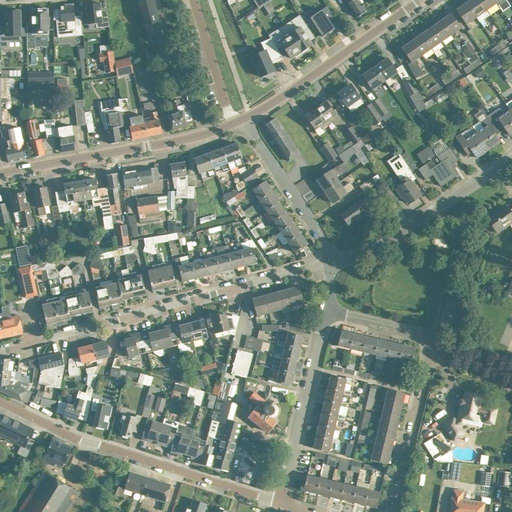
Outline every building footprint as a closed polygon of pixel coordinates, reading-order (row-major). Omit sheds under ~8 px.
[(163,48),(163,49),(173,46),(162,9),(156,10),(153,1),(152,1),(152,0),(149,0),(140,3),(140,2),(139,3),(144,22),(145,22),(146,25),(156,22),(156,24),(160,36),(164,35),(167,47),(163,48)] [(253,0),(259,8),(272,0),(253,0)] [(361,0),(344,0),(357,18),(366,12),(363,7),(364,6),(363,5),(362,6),(361,4),(363,3),(361,0)] [(478,0),(470,0),(466,3),(476,17),(480,22),(490,16),(486,10),(478,0)] [(493,0),(478,0),(486,10),(496,3),(493,0)] [(101,11),(100,3),(86,5),(87,7),(85,7),(86,15),(87,15),(88,25),(96,24),(96,28),(109,27),(107,13),(101,13),(101,11)] [(466,3),(456,10),(462,18),(466,24),(476,17),(466,3)] [(56,20),(58,38),(65,38),(65,37),(68,37),(67,31),(68,30),(75,29),(76,36),(81,36),(83,36),(81,16),(75,16),(74,4),(72,4),(65,5),(65,7),(60,7),(61,17),(61,20),(56,20)] [(322,10),(310,18),(323,37),(335,29),(329,21),(334,17),(327,7),(322,10)] [(26,24),(27,49),(36,49),(36,39),(48,39),(47,28),(49,28),(49,18),(47,18),(47,10),(46,10),(46,8),(37,8),(37,10),(33,10),(33,18),(32,18),(32,24),(26,24)] [(21,17),(21,10),(11,10),(11,12),(6,12),(6,27),(0,27),(0,40),(0,49),(8,48),(7,41),(21,41),(20,17),(21,17)] [(451,14),(442,20),(452,35),(461,28),(451,14)] [(300,15),(291,21),(294,25),(287,30),(302,53),(309,49),(308,47),(312,45),(303,32),(308,29),(300,15)] [(442,20),(432,27),(442,41),(452,35),(442,20)] [(432,27),(422,34),(432,48),(442,41),(432,27)] [(274,31),(268,35),(271,39),(277,49),(282,46),(291,58),(294,56),(295,58),(302,53),(287,30),(277,37),(274,31)] [(422,34),(412,41),(422,55),(432,48),(422,34)] [(265,51),(252,57),(260,77),(274,71),(271,63),(282,58),(283,60),(283,59),(277,49),(271,39),(261,43),(265,51)] [(422,55),(412,41),(401,48),(411,62),(408,65),(416,79),(423,75),(415,60),(422,55)] [(504,41),(496,46),(499,51),(507,45),(504,41)] [(499,51),(496,46),(488,52),(492,56),(499,51)] [(104,61),(106,73),(115,71),(112,53),(103,54),(103,55),(101,55),(102,62),(104,61)] [(54,56),(27,56),(27,69),(54,68),(54,56)] [(375,67),(384,81),(388,87),(396,82),(394,80),(400,76),(387,58),(375,67)] [(479,58),(471,64),(474,68),(482,63),(479,58)] [(115,62),(117,70),(132,67),(130,59),(115,62)] [(474,68),(471,64),(463,69),(466,73),(474,68)] [(384,81),(375,67),(362,76),(375,93),(381,89),(379,85),(384,81)] [(457,70),(450,75),(452,79),(460,74),(457,70)] [(179,73),(170,76),(175,90),(184,87),(179,73)] [(452,79),(450,75),(442,81),(445,85),(452,79)] [(402,81),(411,96),(417,92),(409,77),(402,81)] [(437,84),(424,94),(427,97),(440,88),(437,84)] [(345,88),(338,93),(341,97),(338,100),(343,107),(346,105),(351,112),(363,103),(360,98),(352,86),(346,90),(345,88)] [(106,122),(103,122),(104,128),(104,131),(105,130),(107,129),(108,134),(110,144),(121,142),(119,128),(124,127),(123,117),(122,112),(123,112),(122,112),(121,100),(120,99),(112,101),(113,108),(112,108),(113,110),(114,110),(114,113),(105,114),(106,122)] [(321,105),(316,109),(328,126),(333,122),(331,119),(336,115),(325,99),(320,102),(321,105)] [(378,99),(372,103),(381,117),(388,113),(378,99)] [(175,113),(167,116),(169,121),(172,131),(187,126),(187,124),(194,121),(191,111),(189,102),(180,104),(179,100),(171,102),(175,113)] [(381,117),(372,103),(363,109),(374,126),(383,120),(381,117)] [(75,109),(77,126),(86,125),(84,108),(75,109)] [(499,108),(489,115),(497,127),(502,124),(510,136),(511,134),(511,113),(510,111),(504,115),(499,108)] [(328,126),(316,109),(310,113),(308,110),(303,114),(315,130),(320,127),(323,130),(328,126)] [(477,133),(488,150),(500,142),(492,130),(497,127),(489,115),(487,116),(483,110),(474,115),(479,122),(472,126),(477,133)] [(151,122),(144,123),(148,137),(162,134),(159,120),(158,120),(156,112),(149,113),(151,122)] [(148,137),(144,123),(143,117),(130,120),(131,126),(130,126),(133,140),(148,137)] [(264,126),(288,161),(299,154),(275,118),(264,126)] [(55,121),(55,119),(44,120),(47,138),(55,137),(55,131),(55,129),(55,121)] [(25,122),(33,158),(45,155),(42,140),(38,140),(33,120),(25,122)] [(87,123),(86,123),(88,133),(94,132),(95,132),(95,131),(94,131),(93,122),(92,122),(93,124),(87,125),(87,123)] [(12,147),(5,148),(6,153),(8,163),(25,159),(23,150),(22,145),(20,134),(23,134),(21,126),(11,128),(13,136),(11,136),(10,136),(12,147)] [(55,137),(59,137),(62,152),(76,150),(72,126),(55,129),(55,137)] [(361,140),(355,131),(351,126),(344,131),(354,145),(361,140)] [(488,150),(477,133),(470,137),(466,131),(455,137),(467,155),(472,151),(476,158),(488,150)] [(454,140),(448,144),(453,150),(458,147),(454,140)] [(337,157),(335,154),(327,143),(319,148),(329,162),(337,157)] [(237,144),(223,149),(230,170),(244,165),(237,144)] [(361,149),(365,155),(372,150),(368,144),(361,149)] [(417,153),(422,163),(435,156),(429,146),(417,153)] [(351,147),(338,156),(342,162),(355,153),(351,147)] [(431,160),(418,169),(425,180),(433,175),(435,178),(441,187),(459,175),(455,168),(451,163),(457,159),(459,160),(453,152),(450,147),(448,149),(437,156),(440,162),(435,166),(431,160)] [(223,149),(209,154),(214,168),(217,175),(224,172),(230,170),(223,149)] [(401,156),(409,169),(411,173),(417,169),(406,153),(401,156)] [(214,168),(209,154),(195,159),(200,173),(207,170),(210,178),(217,175),(214,168)] [(394,161),(402,173),(409,169),(401,156),(394,161)] [(185,162),(170,165),(174,189),(188,186),(188,175),(187,175),(186,172),(185,162)] [(317,180),(325,192),(338,183),(335,177),(342,172),(338,166),(331,171),(330,170),(325,174),(325,175),(317,180)] [(124,183),(125,187),(159,182),(157,167),(122,173),(124,183)] [(241,174),(244,180),(255,172),(252,167),(246,171),(243,173),(241,174)] [(255,172),(244,180),(248,185),(259,178),(255,172)] [(106,175),(108,185),(108,189),(109,189),(111,205),(120,204),(117,188),(120,187),(118,174),(106,175)] [(403,185),(392,193),(396,200),(401,196),(402,198),(403,198),(402,197),(404,197),(408,204),(420,196),(410,181),(405,174),(399,179),(403,185)] [(381,180),(377,175),(359,187),(363,192),(381,180)] [(96,179),(79,182),(83,200),(92,199),(93,207),(100,206),(100,208),(102,208),(104,217),(112,216),(107,188),(97,189),(96,179)] [(252,190),(259,200),(272,191),(265,181),(252,190)] [(55,192),(58,206),(59,213),(71,211),(71,212),(78,211),(77,204),(75,205),(74,202),(83,200),(79,182),(64,185),(66,194),(57,196),(56,192),(55,192)] [(338,183),(325,192),(332,203),(346,194),(353,189),(349,183),(342,188),(338,183)] [(34,190),(36,200),(38,208),(40,216),(47,214),(45,206),(50,205),(46,188),(44,188),(43,186),(36,188),(36,190),(34,190)] [(396,200),(392,193),(388,187),(382,191),(391,204),(396,200)] [(235,196),(233,191),(223,194),(226,202),(234,197),(235,196)] [(259,200),(267,211),(280,202),(272,191),(259,200)] [(11,195),(14,213),(15,213),(16,222),(22,221),(24,228),(34,226),(28,202),(26,203),(24,192),(11,195)] [(165,195),(157,197),(157,196),(137,199),(140,222),(161,219),(161,221),(166,220),(165,195)] [(368,196),(349,209),(340,215),(341,216),(340,217),(343,221),(344,220),(348,225),(355,220),(357,224),(365,218),(361,214),(374,204),(370,200),(368,196)] [(234,197),(226,202),(229,206),(236,201),(234,197)] [(267,211),(274,222),(287,213),(280,202),(267,211)] [(195,203),(188,203),(188,227),(196,227),(196,212),(195,212),(195,203)] [(58,206),(51,207),(54,222),(61,220),(59,213),(58,206)] [(508,207),(488,220),(497,233),(504,228),(503,226),(509,222),(511,226),(511,208),(510,210),(508,207)] [(246,215),(243,211),(241,208),(239,208),(236,210),(239,214),(240,215),(242,218),(246,215)] [(274,222),(281,232),(294,223),(287,213),(274,222)] [(253,226),(250,222),(248,218),(244,221),(246,225),(249,228),(253,226)] [(481,219),(476,222),(480,227),(485,224),(481,219)] [(288,242),(288,243),(301,234),(294,223),(281,232),(276,235),(283,245),(288,242)] [(116,227),(118,247),(130,245),(127,226),(116,227)] [(257,233),(255,229),(251,232),(253,236),(256,239),(260,237),(257,233)] [(167,235),(169,241),(185,238),(184,232),(167,235)] [(301,234),(288,243),(295,253),(308,244),(301,234)] [(153,237),(154,244),(155,244),(168,242),(166,235),(153,237)] [(267,247),(264,243),(262,239),(258,242),(260,246),(263,250),(267,247)] [(235,243),(237,251),(240,251),(244,266),(256,263),(252,247),(242,250),(240,242),(235,243)] [(155,244),(154,244),(146,245),(144,251),(153,254),(157,254),(155,244)] [(224,246),(226,254),(228,254),(232,269),(244,266),(240,251),(237,251),(230,253),(228,245),(224,246)] [(28,246),(16,248),(20,266),(31,264),(28,246)] [(211,249),(214,257),(215,257),(219,272),(232,269),(228,254),(226,254),(224,246),(216,248),(211,249)] [(113,257),(125,254),(124,248),(112,250),(113,257)] [(101,259),(113,257),(112,250),(100,252),(101,259)] [(199,253),(201,261),(203,260),(207,275),(219,272),(215,257),(214,257),(206,259),(204,251),(199,253)] [(133,253),(125,254),(127,264),(127,265),(131,264),(138,258),(133,253)] [(187,255),(187,256),(189,264),(191,263),(195,278),(207,275),(203,260),(201,261),(194,262),(192,254),(187,255)] [(189,264),(187,256),(179,258),(179,257),(175,258),(177,268),(179,267),(182,282),(195,278),(191,263),(189,264)] [(103,269),(101,259),(93,261),(91,267),(100,269),(103,269)] [(32,272),(47,269),(55,267),(56,267),(55,261),(32,265),(31,266),(32,272)] [(79,263),(71,270),(72,275),(84,272),(83,267),(79,263)] [(165,263),(159,264),(164,287),(173,285),(173,287),(176,286),(176,288),(177,288),(172,266),(166,268),(165,263)] [(164,287),(159,264),(153,266),(154,270),(148,272),(153,293),(153,291),(155,291),(155,289),(164,287)] [(31,266),(18,269),(24,298),(37,295),(31,266)] [(72,275),(71,270),(67,266),(59,272),(60,277),(72,275)] [(55,267),(47,269),(49,279),(52,279),(59,272),(55,267)] [(118,281),(119,283),(122,300),(124,305),(123,300),(125,300),(125,298),(134,296),(128,269),(122,270),(124,280),(118,281)] [(135,272),(129,273),(134,296),(143,294),(143,296),(146,295),(146,297),(147,297),(144,287),(142,275),(136,277),(135,272)] [(113,280),(106,281),(111,304),(120,302),(120,304),(123,303),(123,305),(124,305),(122,300),(119,283),(114,285),(113,280)] [(111,304),(106,281),(100,283),(101,287),(95,289),(100,310),(100,308),(103,308),(102,306),(111,304)] [(299,286),(287,290),(292,307),(304,303),(299,286)] [(88,288),(76,291),(81,313),(90,311),(90,313),(93,312),(93,314),(94,314),(88,288)] [(287,290),(276,293),(281,310),(292,307),(287,290)] [(72,315),(81,313),(76,291),(70,292),(64,293),(65,296),(65,298),(66,300),(70,318),(73,317),(72,315)] [(276,293),(265,296),(269,313),(281,310),(276,293)] [(269,313),(265,296),(252,299),(257,316),(269,313)] [(60,297),(53,299),(58,321),(67,319),(67,321),(70,320),(70,322),(71,322),(70,318),(66,300),(61,302),(60,297)] [(58,321),(53,299),(46,300),(48,305),(42,306),(45,317),(47,327),(48,327),(47,325),(50,325),(49,323),(58,321)] [(2,313),(0,313),(0,331),(1,338),(23,333),(21,324),(19,316),(12,317),(3,319),(2,313)] [(237,326),(240,317),(232,315),(231,319),(228,318),(226,319),(225,313),(219,315),(219,313),(210,315),(211,318),(206,319),(209,329),(213,328),(215,334),(222,332),(223,336),(230,334),(234,335),(237,326)] [(195,322),(188,324),(193,341),(208,337),(203,317),(195,319),(195,322)] [(181,323),(173,325),(178,345),(180,352),(190,350),(190,348),(195,347),(193,341),(188,324),(181,325),(181,323)] [(165,329),(158,331),(163,349),(178,345),(173,325),(164,327),(165,329)] [(163,349),(158,331),(151,333),(151,330),(142,332),(147,353),(153,351),(154,353),(159,356),(164,355),(162,349),(163,349)] [(338,346),(351,349),(354,334),(341,331),(338,346)] [(119,341),(121,348),(123,357),(128,355),(129,357),(145,353),(140,333),(131,335),(132,338),(119,341)] [(277,345),(285,347),(285,345),(300,349),(303,336),(288,333),(286,343),(277,341),(277,345)] [(351,349),(363,352),(366,337),(354,334),(351,349)] [(363,352),(375,355),(379,340),(366,337),(363,352)] [(375,355),(387,358),(391,343),(379,340),(375,355)] [(106,341),(92,345),(96,362),(97,366),(104,364),(103,360),(102,358),(110,356),(109,351),(106,341)] [(387,358),(400,361),(403,346),(391,343),(387,358)] [(96,362),(92,345),(78,348),(80,356),(69,359),(68,371),(69,376),(78,374),(77,367),(83,366),(82,363),(89,361),(90,363),(96,362)] [(273,358),(282,360),(282,358),(297,361),(300,349),(285,345),(285,347),(282,356),(274,354),(273,358)] [(403,346),(400,361),(412,364),(416,348),(403,346)] [(237,349),(231,374),(246,378),(252,353),(243,351),(237,349)] [(41,370),(41,372),(40,374),(39,384),(61,388),(62,378),(65,366),(61,353),(38,359),(41,370)] [(0,391),(1,392),(2,389),(9,389),(10,385),(12,386),(17,381),(18,381),(18,379),(14,379),(15,371),(18,372),(20,358),(9,357),(9,359),(0,359),(0,391)] [(112,367),(122,369),(119,357),(115,358),(112,367)] [(270,370),(279,372),(279,370),(294,373),(297,361),(282,358),(282,360),(280,368),(272,366),(270,370)] [(200,367),(202,375),(218,371),(216,363),(200,367)] [(355,366),(347,364),(345,374),(354,376),(355,371),(353,371),(355,366)] [(110,375),(125,378),(126,371),(111,368),(110,375)] [(279,370),(279,372),(277,381),(268,379),(267,382),(276,385),(277,383),(291,386),(294,373),(279,370)] [(331,375),(328,387),(343,391),(344,390),(345,382),(353,384),(354,379),(346,377),(346,379),(331,375)] [(89,376),(88,386),(93,388),(94,388),(97,376),(89,376)] [(2,389),(1,392),(27,404),(32,392),(26,389),(28,384),(27,383),(18,381),(17,381),(12,386),(10,385),(9,389),(2,389)] [(218,397),(218,399),(227,402),(232,384),(231,383),(222,381),(221,386),(218,397)] [(173,391),(187,395),(189,387),(175,383),(173,391)] [(93,388),(88,386),(86,393),(79,391),(74,407),(68,405),(69,404),(59,401),(56,413),(57,413),(64,415),(64,416),(77,420),(81,409),(88,411),(93,388)] [(151,386),(150,386),(147,394),(148,394),(144,407),(151,409),(154,396),(155,396),(157,388),(151,386)] [(270,419),(271,419),(273,418),(274,418),(276,417),(277,415),(278,414),(278,412),(278,410),(278,408),(277,407),(276,405),(276,404),(275,404),(274,403),(273,403),(272,402),(271,402),(270,402),(268,402),(267,403),(266,403),(254,394),(255,389),(246,387),(244,394),(250,399),(252,401),(258,406),(262,408),(261,409),(261,410),(261,411),(261,412),(262,412),(262,413),(262,414),(263,414),(263,415),(264,416),(265,417),(266,417),(266,418),(267,418),(268,418),(268,419),(269,419),(270,419)] [(328,387),(325,400),(340,404),(341,402),(343,394),(351,396),(352,391),(344,390),(343,391),(328,387)] [(204,392),(195,389),(192,397),(202,399),(204,392)] [(388,389),(385,401),(402,405),(405,393),(388,389)] [(38,391),(33,401),(38,404),(44,393),(38,391)] [(473,411),(479,413),(483,414),(482,417),(484,417),(483,421),(493,424),(497,409),(486,406),(486,408),(479,406),(482,396),(465,392),(463,400),(464,401),(463,405),(461,404),(457,419),(456,420),(455,418),(444,425),(453,440),(464,433),(460,427),(464,424),(466,418),(471,419),(473,411)] [(162,412),(166,399),(158,397),(155,410),(162,412)] [(93,426),(97,427),(96,428),(103,430),(104,428),(107,429),(112,407),(98,404),(99,399),(93,398),(90,410),(96,412),(93,426)] [(221,440),(226,442),(227,443),(235,445),(241,423),(232,421),(237,404),(232,403),(227,402),(218,399),(212,421),(226,425),(223,435),(221,440)] [(325,400),(322,412),(337,416),(338,414),(340,406),(348,408),(349,404),(341,402),(340,404),(325,400)] [(265,417),(264,416),(263,415),(263,414),(262,414),(262,413),(262,412),(261,412),(261,411),(261,410),(261,409),(262,408),(258,406),(252,401),(248,405),(249,417),(256,423),(255,424),(260,428),(261,427),(268,432),(276,423),(271,419),(270,419),(269,419),(268,419),(268,418),(267,418),(266,418),(266,417),(265,417)] [(385,401),(382,412),(399,416),(402,405),(385,401)] [(322,412),(319,424),(335,427),(335,426),(337,418),(345,420),(346,416),(338,414),(337,416),(322,412)] [(382,412),(380,424),(397,428),(399,416),(382,412)] [(123,414),(122,419),(121,423),(124,423),(120,435),(130,438),(132,431),(137,433),(142,416),(135,414),(134,417),(123,414)] [(33,430),(3,415),(0,420),(0,435),(21,446),(17,453),(26,458),(35,441),(29,438),(33,430)] [(150,440),(157,441),(162,424),(147,420),(141,440),(150,442),(150,440)] [(201,462),(200,464),(212,467),(214,458),(215,456),(211,455),(213,447),(211,446),(213,438),(215,433),(223,435),(226,425),(212,421),(207,441),(206,443),(201,462)] [(164,446),(171,448),(172,448),(177,428),(162,424),(157,441),(164,443),(164,446)] [(319,424),(316,436),(332,440),(332,438),(334,430),(342,432),(343,428),(335,426),(335,427),(319,424)] [(380,424),(377,436),(394,440),(397,428),(380,424)] [(179,453),(186,455),(193,431),(192,431),(193,429),(184,426),(180,429),(177,428),(172,448),(171,448),(170,453),(178,455),(179,453)] [(192,459),(201,462),(206,443),(207,441),(200,440),(200,438),(197,432),(193,431),(186,455),(193,457),(192,459)] [(431,440),(441,456),(451,450),(441,433),(431,440)] [(332,440),(316,436),(314,448),(329,452),(331,442),(339,444),(340,440),(332,438),(332,440)] [(377,436),(374,448),(391,452),(394,440),(377,436)] [(53,439),(49,448),(46,454),(46,455),(43,461),(54,466),(55,463),(68,469),(74,456),(69,454),(72,447),(53,439)] [(226,442),(221,440),(214,468),(228,472),(230,464),(231,465),(233,459),(231,459),(235,445),(227,443),(226,442)] [(391,452),(374,448),(371,460),(388,464),(391,452)] [(45,471),(18,511),(65,511),(78,492),(45,471)] [(497,485),(509,487),(511,487),(511,476),(510,476),(511,473),(499,471),(497,485)] [(124,489),(148,496),(166,502),(171,485),(130,472),(124,489)] [(480,486),(490,488),(491,473),(482,472),(480,486)] [(303,491),(316,494),(319,478),(307,475),(303,491)] [(316,494),(327,496),(331,481),(319,478),(316,494)] [(327,496),(339,499),(343,484),(331,481),(327,496)] [(339,499),(352,502),(355,487),(343,484),(339,499)] [(352,502),(364,505),(368,490),(355,487),(352,502)] [(368,490),(364,505),(377,508),(380,493),(368,490)] [(482,511),(484,503),(462,500),(463,492),(454,490),(450,511),(482,511)] [(203,511),(206,504),(194,500),(191,508),(186,506),(187,507),(185,511),(184,511),(203,511)]
